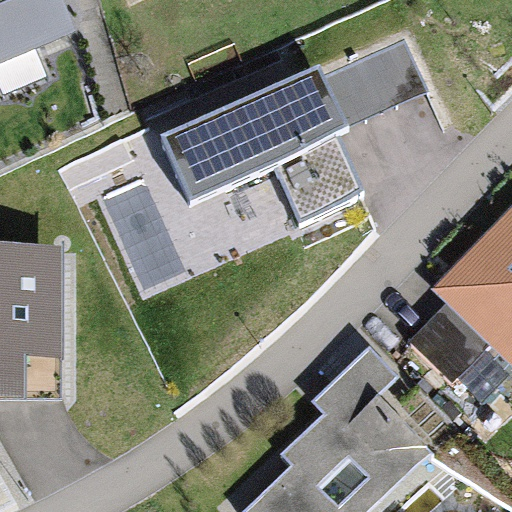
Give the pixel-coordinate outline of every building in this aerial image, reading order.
[(0,0),(0,55),(116,0),(0,0)] [(373,29),(196,108),(223,169),(304,133),(333,197),(402,166),(377,111),(404,99),(373,29)] [(100,211),(0,214),(0,352),(71,351),(70,319),(103,318),(100,211)] [(511,267),(474,303),(511,342),(511,267)] [(466,511),(511,461),(511,459),(397,356),(257,511),(466,511)]
